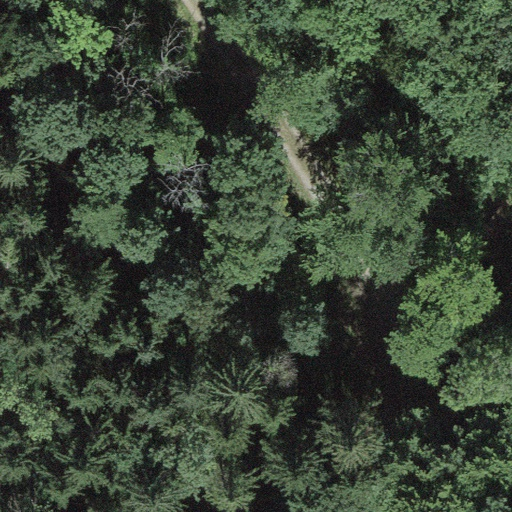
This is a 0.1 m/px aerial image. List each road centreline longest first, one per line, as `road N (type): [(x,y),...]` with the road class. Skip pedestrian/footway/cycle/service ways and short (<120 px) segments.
road 1 (track): [(401,511),(400,304),(196,0)]
road 2 (track): [(400,304),(511,366)]
